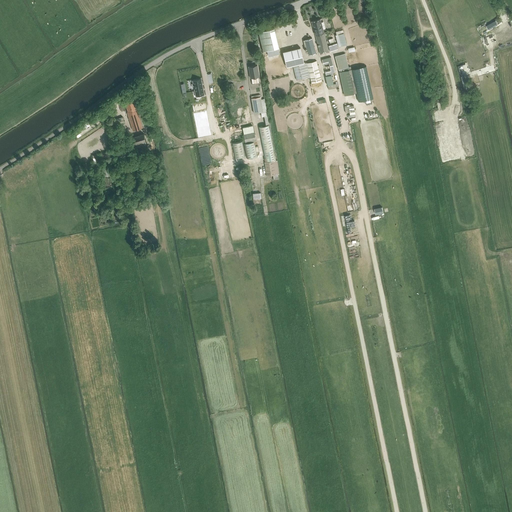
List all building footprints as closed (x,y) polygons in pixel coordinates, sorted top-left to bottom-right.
[(320,54),(329,52),(320,19),(312,21),(320,54)] [(305,40),(309,54),(316,53),(312,38),(305,40)] [(300,48),(283,52),(286,67),(304,62),(300,48)] [(339,69),(348,67),(345,53),(335,55),(338,69),(339,69)] [(331,57),(322,59),(323,65),(329,63),(331,69),(325,71),(326,76),(331,75),(332,75),(331,73),(335,72),(331,57)] [(316,60),(307,63),(310,77),(312,83),(322,81),(316,60)] [(296,65),(293,66),(297,80),(310,77),(307,63),(307,62),(304,63),(296,65)] [(259,76),(257,64),(248,66),(250,78),(259,76)] [(339,69),(345,95),(357,93),(351,69),(351,66),(348,67),(339,69)] [(373,98),(366,66),(351,69),(357,93),(358,101),(373,98)] [(326,76),(325,76),(327,85),(328,85),(330,85),(333,84),(331,75),(326,76)] [(193,84),(192,84),(192,87),(194,87),(196,97),(204,95),(201,79),(193,80),(193,84)] [(261,99),(260,96),(251,98),(254,113),(261,112),(262,116),(267,115),(265,98),(261,99)] [(133,130),(142,127),(135,103),(136,103),(134,97),(125,100),(128,111),(128,112),(133,130)] [(125,139),(125,137),(129,136),(123,117),(109,121),(111,127),(117,125),(121,140),(125,139)] [(276,159),(275,159),(269,124),(259,126),(265,161),(267,160),(267,161),(265,161),(266,175),(273,174),(273,179),(279,179),(278,174),(279,174),(277,160),(276,159)] [(245,143),(256,140),(254,132),(243,134),(245,143)] [(131,150),(133,158),(142,156),(142,155),(148,154),(146,146),(147,145),(144,133),(128,138),(132,150),(131,150)] [(245,156),(242,141),(232,143),(235,157),(245,156)] [(255,144),(257,144),(256,141),(244,144),(247,158),(257,156),(255,144)] [(120,157),(129,154),(127,146),(118,149),(120,157)] [(114,159),(113,159),(111,151),(104,152),(106,161),(111,160),(112,163),(115,161),(114,159)]
